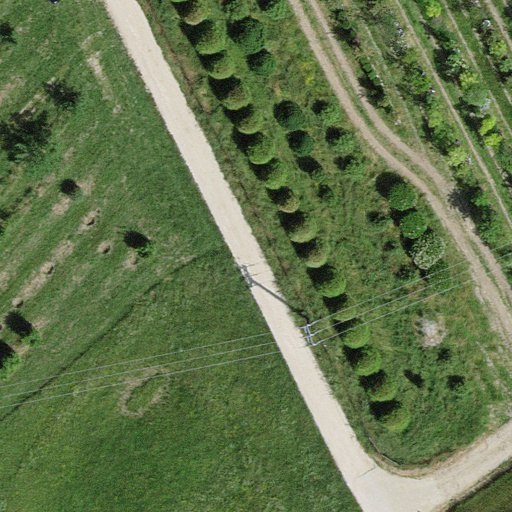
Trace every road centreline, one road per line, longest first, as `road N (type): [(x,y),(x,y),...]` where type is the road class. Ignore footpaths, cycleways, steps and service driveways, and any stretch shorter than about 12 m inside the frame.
road 1 (track): [(385,511),(125,0)]
road 2 (track): [(391,511),(511,434)]
